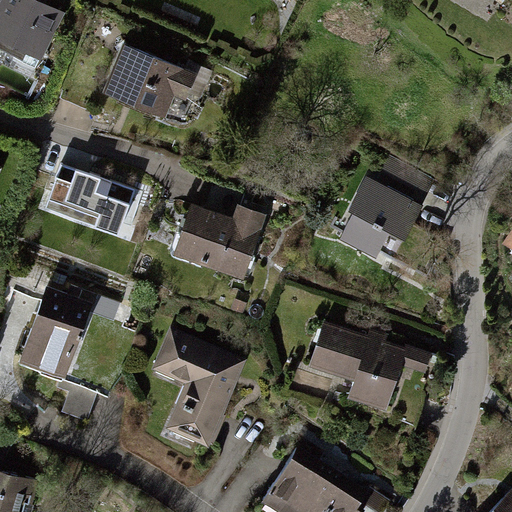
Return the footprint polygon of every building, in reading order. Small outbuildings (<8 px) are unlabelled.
[(44,0),(0,0),(0,60),(35,77),(67,11),(44,0)] [(123,44),(104,93),(165,117),(173,95),(186,100),(197,73),(123,44)] [(67,162),(51,206),(123,232),(139,187),(67,162)] [(203,205),(191,201),(175,251),(246,274),(266,212),(239,203),(243,189),(212,179),(203,205)] [(371,179),(344,236),(379,253),(391,228),(407,236),(423,204),(371,179)] [(511,219),(497,244),(511,253),(511,219)] [(91,301),(45,286),(21,361),(66,376),(91,301)] [(324,320),(311,364),(355,377),(349,397),(389,410),(403,364),(426,371),(432,353),(324,320)] [(170,325),(153,367),(187,381),(168,427),(211,445),(247,357),(170,325)] [(92,419),(100,391),(72,382),(64,410),(92,419)] [(299,448),(264,503),(278,511),(363,511),(360,510),(364,502),(380,511),(385,511),(393,501),(369,486),(366,491),(299,448)] [(0,511),(28,511),(37,480),(0,470),(0,511)] [(511,511),(511,489),(489,511),(511,511)]
